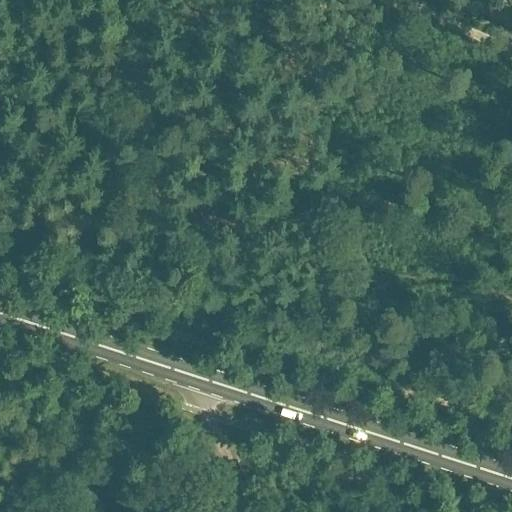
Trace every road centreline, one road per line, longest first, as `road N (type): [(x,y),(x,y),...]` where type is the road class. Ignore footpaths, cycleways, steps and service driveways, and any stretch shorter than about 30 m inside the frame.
road 1 (primary): [(511,478),(0,312)]
road 2 (track): [(247,511),(201,412),(207,380)]
